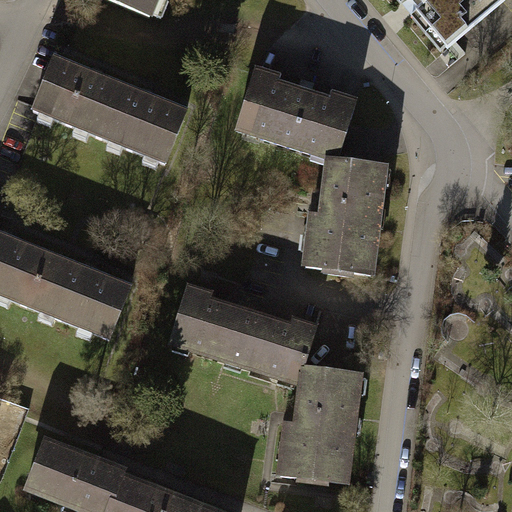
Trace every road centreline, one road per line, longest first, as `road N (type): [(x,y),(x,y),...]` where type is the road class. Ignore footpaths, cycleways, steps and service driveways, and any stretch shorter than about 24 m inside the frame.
road 1 (residential): [(389,511),(427,214),(454,164)]
road 2 (residential): [(454,164),(443,131),(333,0)]
